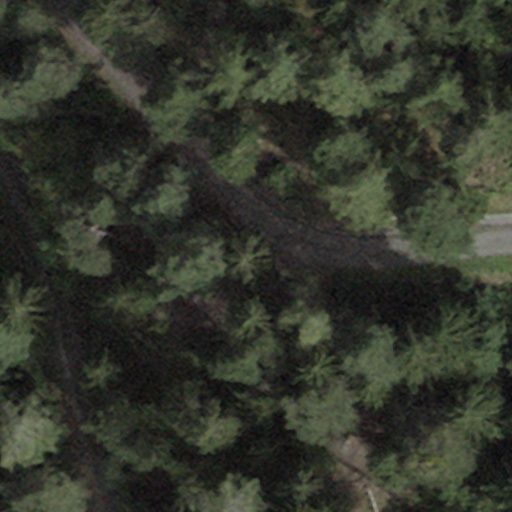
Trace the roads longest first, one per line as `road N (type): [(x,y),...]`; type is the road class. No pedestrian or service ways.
road 1 (track): [(52,0),(257,217),(304,249),(354,255),(511,243)]
road 2 (track): [(105,511),(45,240),(0,159)]
